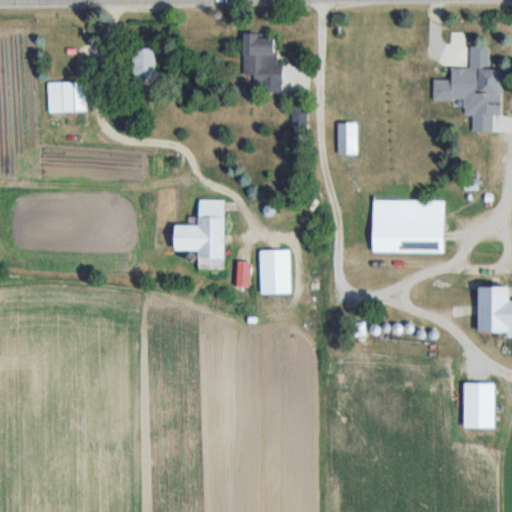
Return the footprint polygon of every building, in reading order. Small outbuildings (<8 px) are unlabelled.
[(285,84),(286,64),(279,63),(280,35),(248,34),(246,82),(285,84)] [(137,48),(137,79),(160,79),(160,48),(137,48)] [(478,132),(511,133),(511,115),(498,115),(498,97),(505,97),(506,70),(480,69),(478,132)] [(51,82),(51,112),(90,112),(90,82),(51,82)] [(361,122),(340,122),(340,155),(361,155),(361,122)] [(202,225),(179,225),(180,252),(203,251),(203,266),(229,265),(228,200),(202,200),(202,225)] [(448,254),(448,201),(376,201),(376,253),(448,254)] [(485,333),(511,332),(511,286),(485,287),(485,333)]
